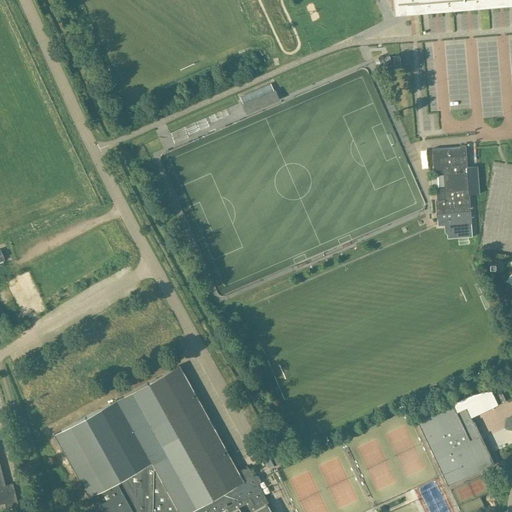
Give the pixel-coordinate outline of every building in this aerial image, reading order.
[(511,0),(392,0),(394,23),(511,14),(511,0)] [(241,95),(248,113),(281,101),(274,83),(241,95)] [(478,166),(468,167),(466,146),(432,149),(434,167),(436,167),(437,173),(444,172),(446,199),(436,200),(438,226),(472,223),(470,195),(480,194),(478,166)] [(511,300),(501,276),(490,281),(500,305),(511,300)] [(255,475),(253,476),(248,467),(238,472),(179,365),(54,435),(88,498),(90,497),(97,511),(271,511),(256,485),(260,483),(261,480),(258,476),(255,475)] [(467,408),(457,412),(453,403),(417,420),(448,486),(495,464),(481,435),(480,436),(476,428),(477,427),(476,424),(475,425),(467,408)] [(13,483),(5,485),(0,464),(0,504),(5,503),(6,509),(19,506),(13,483)]
